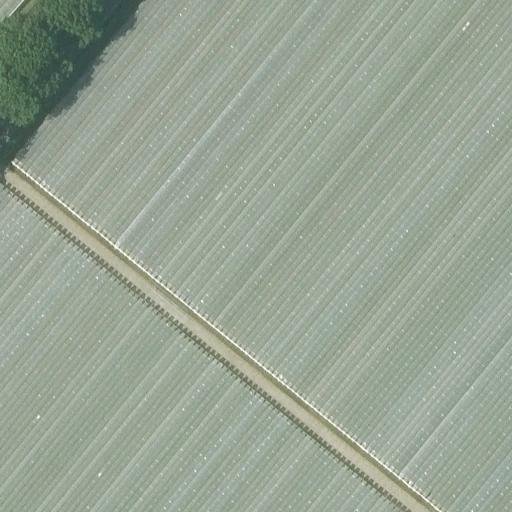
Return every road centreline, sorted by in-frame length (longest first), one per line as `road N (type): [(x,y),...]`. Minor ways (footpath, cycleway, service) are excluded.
road 1 (unknown): [(0,169),(416,511)]
road 2 (unclassified): [(109,0),(0,135)]
